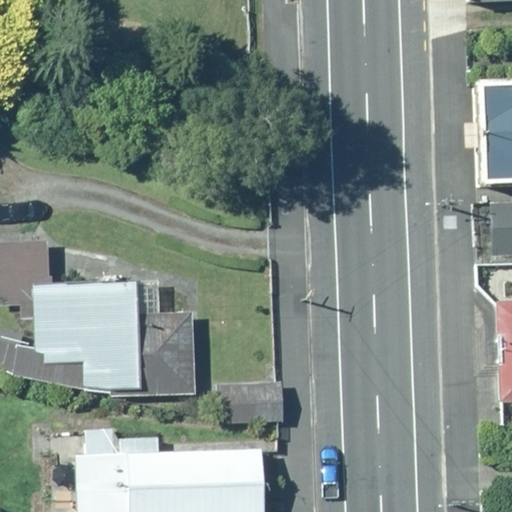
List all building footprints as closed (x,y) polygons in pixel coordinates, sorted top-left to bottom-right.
[(511,77),(471,79),(475,179),(511,178),(511,77)] [(511,197),(484,198),(485,254),(511,252),(511,197)] [(131,394),(188,391),(190,391),(189,309),(136,312),(136,278),(44,282),(42,237),(0,238),(0,302),(15,303),(17,316),(30,317),(32,344),(17,343),(21,333),(0,327),(0,371),(7,374),(75,387),(131,394)] [(511,297),(489,298),(493,401),(511,400),(511,297)] [(215,423),(274,419),(272,382),(213,384),(215,423)] [(258,511),(253,446),(153,450),(152,435),(108,433),(108,429),(79,429),(82,453),(69,455),(70,511),(258,511)]
